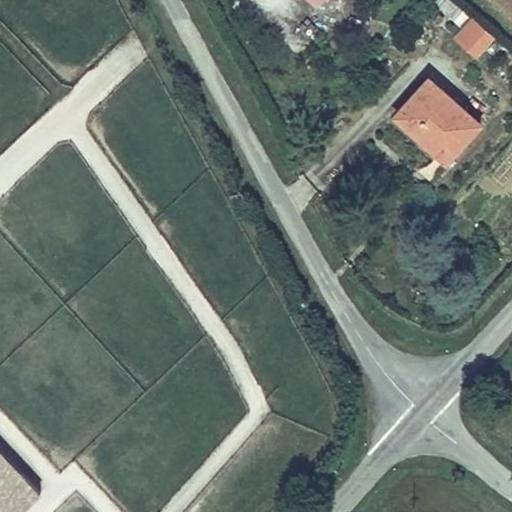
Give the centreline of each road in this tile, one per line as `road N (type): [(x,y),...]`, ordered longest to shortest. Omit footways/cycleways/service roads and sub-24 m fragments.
road 1 (unclassified): [(424,413),(348,319),(170,0)]
road 2 (tertiary): [(424,413),(336,511)]
road 3 (tertiary): [(511,315),(424,413)]
